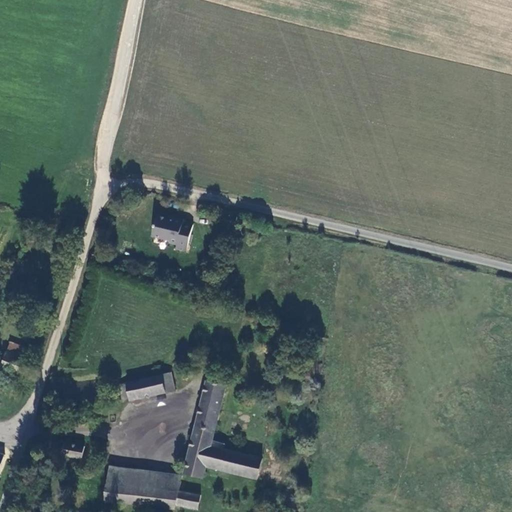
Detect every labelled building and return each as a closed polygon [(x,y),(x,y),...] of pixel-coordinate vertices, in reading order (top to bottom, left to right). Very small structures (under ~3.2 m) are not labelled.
[(157,215),(152,235),(169,239),(168,242),(177,245),(177,248),(186,251),(192,224),(183,222),(184,220),(173,217),(172,219),(157,215)] [(33,315),(24,311),(21,318),(30,321),(33,315)] [(11,344),(1,368),(18,375),(28,351),(11,344)] [(176,371),(170,372),(174,390),(181,388),(176,371)] [(170,372),(126,382),(130,400),(174,390),(170,372)] [(206,381),(184,473),(203,477),(205,466),(257,478),(262,457),(223,448),(210,445),(211,440),(225,386),(206,381)] [(123,402),(130,400),(126,382),(118,383),(123,402)] [(84,446),(65,441),(61,454),(80,460),(84,446)] [(92,449),(84,446),(80,460),(88,462),(92,449)] [(109,466),(107,480),(181,491),(183,477),(109,466)] [(107,480),(104,501),(179,511),(180,507),(197,510),(200,494),(181,491),(107,480)]
